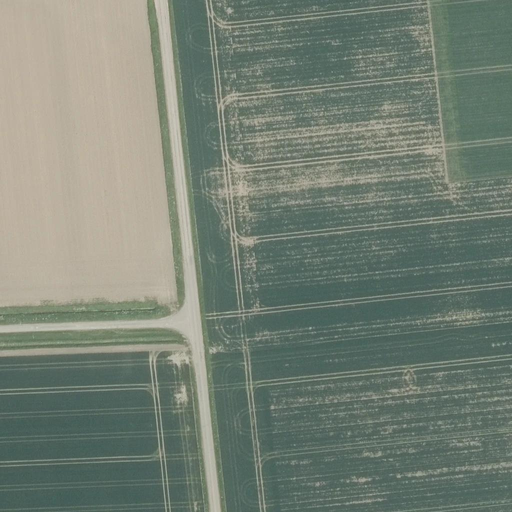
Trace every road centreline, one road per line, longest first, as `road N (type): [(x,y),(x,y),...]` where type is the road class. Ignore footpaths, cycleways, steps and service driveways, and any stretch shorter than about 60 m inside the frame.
road 1 (tertiary): [(197,322),(162,0)]
road 2 (unclassified): [(197,322),(0,330)]
road 3 (tertiary): [(216,511),(197,322)]
